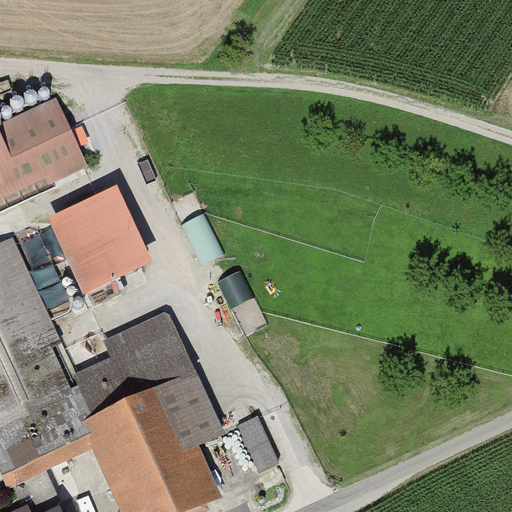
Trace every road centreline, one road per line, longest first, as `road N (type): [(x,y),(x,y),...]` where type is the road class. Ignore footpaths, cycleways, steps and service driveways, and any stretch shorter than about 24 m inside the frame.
road 1 (track): [(0,66),(313,84),(511,139)]
road 2 (unclassified): [(313,511),(511,420)]
